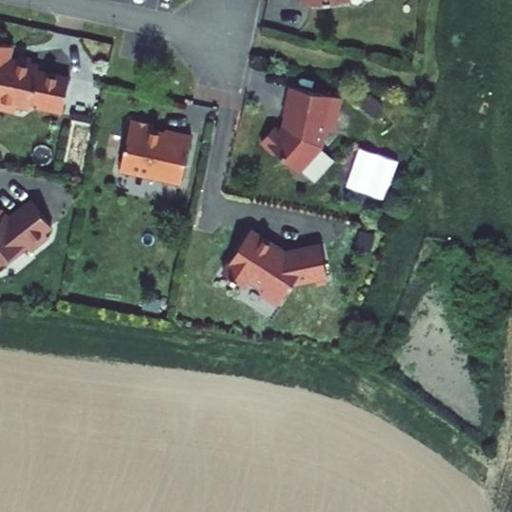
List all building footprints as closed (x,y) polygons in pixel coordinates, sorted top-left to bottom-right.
[(0,108),(15,112),(17,105),(30,107),(31,102),(63,109),(70,78),(37,72),(38,66),(30,65),(30,63),(29,61),(27,59),(26,58),(24,58),(22,58),(20,59),(18,60),(17,62),(9,60),(11,46),(0,43),(0,108)] [(333,130),(340,97),(290,86),(287,100),(284,114),(286,115),(285,121),(287,123),(287,126),(282,131),(276,125),(264,138),(272,145),(274,143),(299,167),(321,144),(324,128),(333,130)] [(131,119),(120,170),(180,182),(190,137),(153,130),(154,124),(143,122),(131,119)] [(0,266),(3,263),(5,265),(25,247),(43,233),(50,226),(29,202),(4,224),(0,223),(0,266)] [(251,228),(223,271),(245,285),(249,278),(264,288),(265,294),(274,300),(280,298),(282,299),(293,282),(328,275),(321,243),(283,251),(270,243),(271,241),(261,235),(251,228)] [(48,238),(43,233),(25,247),(30,253),(48,238)]
